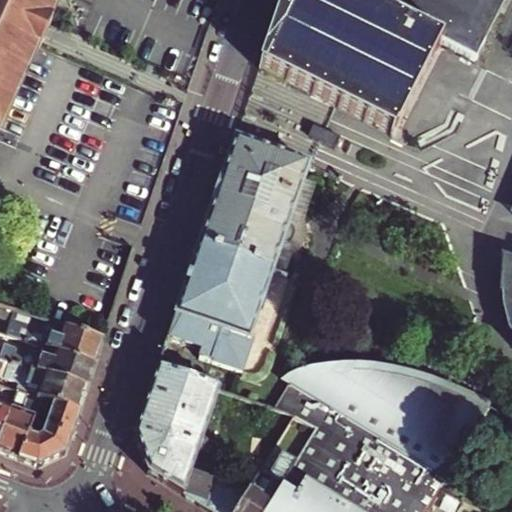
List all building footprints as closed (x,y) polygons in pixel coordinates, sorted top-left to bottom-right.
[(0,0),(0,133),(42,41),(60,0),(0,0)] [(452,50),(477,62),(509,0),(285,0),(263,67),(397,137),(408,115),(442,45),(452,50)] [(441,71),(443,68),(452,50),(442,45),(408,115),(412,116),(432,76),(437,74),(441,71)] [(255,341),(252,340),(309,168),(237,144),(182,304),(170,339),(204,351),(201,358),(244,373),(255,341)] [(56,354),(95,366),(103,343),(64,330),(60,339),(12,323),(8,337),(56,354)] [(0,362),(87,391),(95,366),(56,354),(53,363),(5,347),(3,351),(0,349),(0,362)] [(160,369),(188,379),(193,363),(165,354),(160,369)] [(54,407),(79,415),(87,391),(0,362),(0,378),(40,392),(36,402),(42,404),(48,406),(54,407)] [(352,375),(362,375),(378,376),(393,379),(401,380),(412,384),(426,388),(440,393),(456,399),(467,404),(477,409),(490,415),(495,408),(462,393),(430,380),(409,373),(397,371),(380,368),(361,366),(343,366),(326,368),(306,371),(298,373),(279,378),(291,383),(311,379),(323,376),(333,375),(344,375),(352,375)] [(186,494),(195,468),(222,391),(188,379),(160,369),(137,436),(150,472),(186,494)] [(430,511),(443,491),(444,492),(450,482),(442,472),(469,450),(490,415),(477,409),(467,404),(456,399),(440,393),(426,388),(412,384),(401,380),(393,379),(378,376),(362,375),(352,375),(344,375),(333,375),(323,376),(311,379),(291,383),(287,394),(301,399),(294,416),(296,417),(318,428),(301,457),(283,487),(267,511),(430,511)] [(0,441),(15,403),(0,397),(0,393),(2,390),(0,389),(0,441)] [(288,413),(294,416),(301,399),(287,394),(280,410),(288,413)] [(0,441),(0,453),(19,461),(29,437),(39,411),(42,404),(36,402),(18,395),(15,403),(0,441)] [(39,411),(46,413),(48,406),(42,404),(39,411)] [(39,469),(66,456),(79,415),(54,407),(43,438),(38,440),(29,437),(19,461),(39,469)] [(238,511),(267,511),(283,487),(301,457),(288,449),(270,477),(262,473),(250,493),(238,511)] [(442,472),(450,482),(469,450),(442,472)] [(186,494),(208,508),(219,478),(195,468),(186,494)] [(208,508),(214,511),(238,511),(250,493),(219,478),(208,508)]
